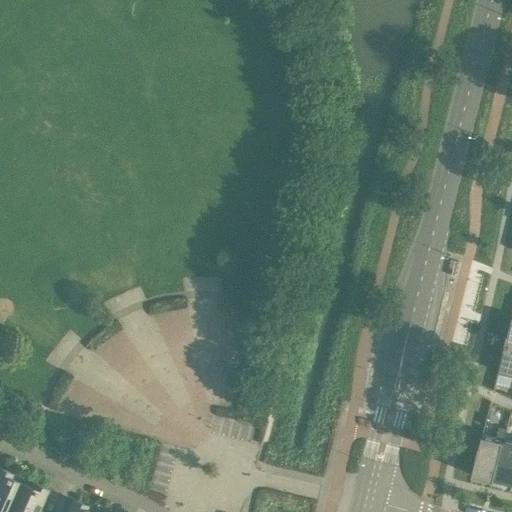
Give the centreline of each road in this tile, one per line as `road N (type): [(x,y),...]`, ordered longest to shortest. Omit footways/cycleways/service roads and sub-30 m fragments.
road 1 (tertiary): [(369,505),(496,0)]
road 2 (residential): [(158,511),(0,436)]
